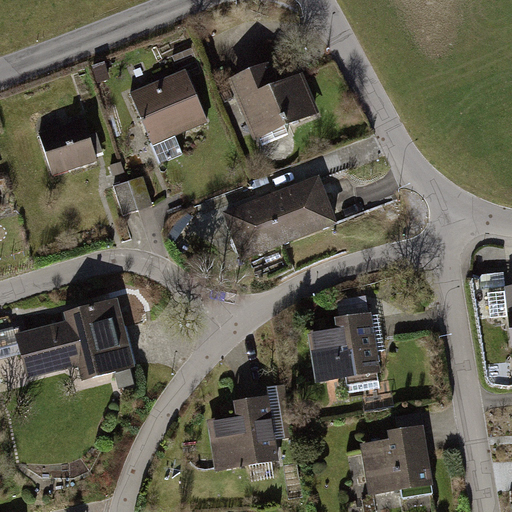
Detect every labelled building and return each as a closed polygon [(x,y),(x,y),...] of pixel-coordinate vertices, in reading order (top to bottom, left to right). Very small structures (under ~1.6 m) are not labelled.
[(235,79),(260,144),(289,133),(286,125),(314,114),(300,77),(276,86),(268,66),(235,79)] [(184,69),(131,91),(159,161),(182,152),(173,131),(204,118),(184,69)] [(36,128),(50,175),(99,161),(84,113),(36,128)] [(140,174),(116,183),(126,213),(151,204),(140,174)] [(320,177),(225,212),(243,257),(335,219),(320,177)] [(81,381),(136,366),(117,297),(62,311),(64,318),(14,331),(27,378),(76,365),(81,381)] [(310,331),(316,381),(347,377),(349,391),(381,387),(371,312),(337,317),(338,327),(310,331)] [(209,420),(217,471),(281,462),(270,393),(232,399),(234,416),(209,420)] [(365,444),(373,495),(432,486),(421,413),(397,417),(399,428),(392,429),(394,440),(365,444)]
